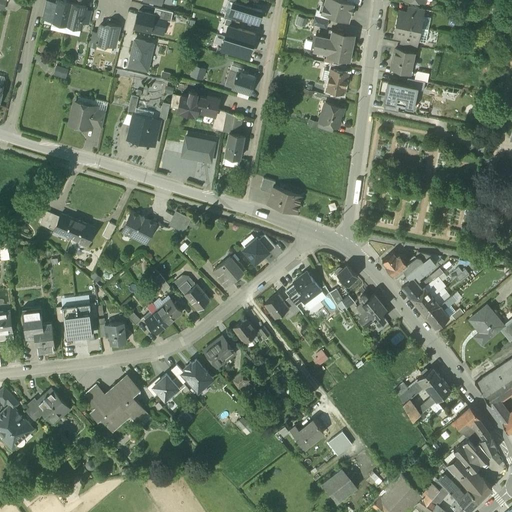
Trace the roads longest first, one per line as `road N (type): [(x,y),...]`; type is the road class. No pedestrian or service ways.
road 1 (tertiary): [(338,242),(468,387),(511,457)]
road 2 (residential): [(0,375),(155,352),(182,342),(243,294)]
road 3 (tertiary): [(5,136),(244,207)]
road 4 (tertiary): [(380,0),(343,232)]
road 5 (residential): [(281,0),(244,207)]
road 6 (residential): [(243,294),(356,439)]
road 7 (residential): [(343,232),(511,264)]
road 8 (residential): [(5,136),(37,0)]
